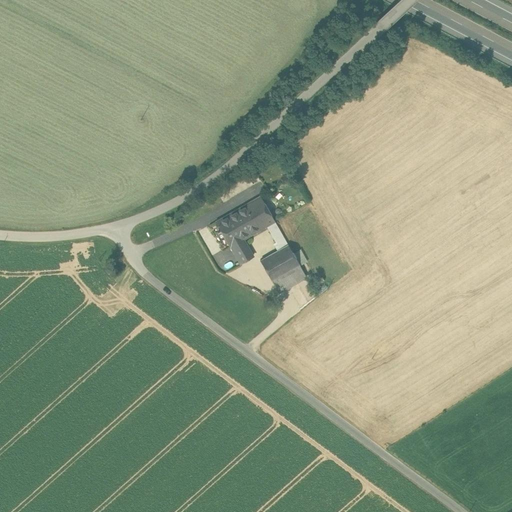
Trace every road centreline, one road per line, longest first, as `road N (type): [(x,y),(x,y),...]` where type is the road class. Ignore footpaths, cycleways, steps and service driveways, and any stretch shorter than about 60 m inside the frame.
road 1 (unclassified): [(463,511),(158,285),(131,255)]
road 2 (tertiary): [(409,0),(213,178),(114,227)]
road 3 (residential): [(131,255),(258,188)]
